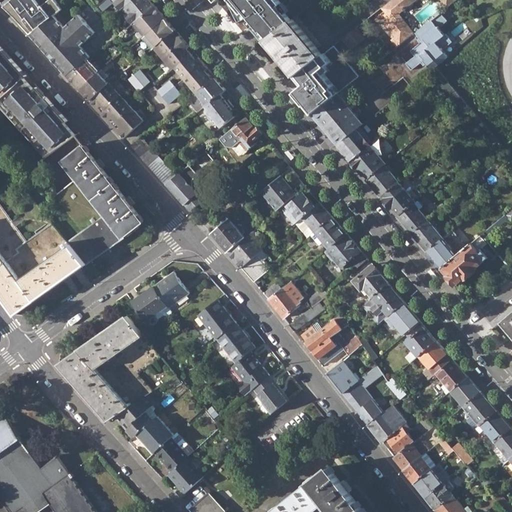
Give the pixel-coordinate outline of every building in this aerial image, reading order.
[(111,0),(120,10),(132,0),(111,0)] [(136,21),(155,6),(150,0),(132,0),(120,10),(132,24),(136,21)] [(232,0),(238,7),(241,5),(269,38),(292,19),(280,5),(282,3),(279,0),(232,0)] [(385,22),(401,43),(413,34),(415,32),(399,12),(415,0),(443,0),(448,5),(454,0),(390,0),(382,7),(387,12),(391,18),(389,20),(385,22)] [(10,12),(16,18),(29,8),(24,1),(10,12)] [(16,18),(31,33),(42,24),(34,14),(36,12),(31,6),(29,8),(16,18)] [(136,21),(147,35),(166,19),(155,6),(136,21)] [(420,39),(422,42),(412,50),(417,56),(445,34),(439,27),(448,19),(441,11),(416,31),(422,38),(420,39)] [(31,33),(69,75),(88,59),(92,57),(81,45),(96,32),(80,14),(65,27),(54,14),(42,24),(31,33)] [(268,39),(297,75),(323,54),(318,48),(321,45),(298,15),(292,19),(269,38),(268,39)] [(176,31),(166,19),(147,35),(143,38),(152,49),(154,47),(173,33),(176,31)] [(250,38),(257,47),(265,41),(258,32),(250,38)] [(344,37),(353,48),(359,43),(351,32),(344,37)] [(154,47),(163,59),(185,41),(180,35),(178,38),(173,33),(154,47)] [(445,34),(417,56),(408,63),(414,69),(423,61),(425,64),(428,63),(433,69),(437,66),(449,56),(444,49),(453,41),(446,33),(445,34)] [(163,59),(172,69),(175,67),(191,54),(186,49),(189,47),(185,41),(163,59)] [(0,99),(24,77),(27,75),(0,45),(0,99)] [(175,67),(184,78),(203,63),(198,57),(195,60),(191,54),(175,67)] [(311,92),(318,100),(339,82),(326,67),(330,64),(325,58),(300,79),(306,86),(311,92)] [(69,75),(82,89),(100,73),(88,59),(69,75)] [(184,78),(196,93),(212,80),(205,71),(208,68),(203,63),(184,78)] [(437,66),(433,69),(438,75),(441,72),(437,66)] [(135,72),(145,85),(150,80),(140,68),(135,72)] [(128,77),(139,90),(140,89),(145,85),(135,72),(128,77)] [(82,89),(89,98),(109,82),(100,73),(82,89)] [(362,86),(369,82),(364,74),(357,78),(362,86)] [(0,99),(0,104),(47,155),(65,141),(76,133),(65,122),(68,120),(37,86),(34,88),(24,77),(0,99)] [(190,98),(199,109),(220,93),(225,89),(215,77),(212,80),(196,93),(190,98)] [(157,89),(163,96),(175,86),(169,79),(157,89)] [(444,84),(454,96),(458,92),(448,80),(444,84)] [(89,98),(91,100),(110,83),(109,82),(89,98)] [(101,104),(105,109),(121,95),(110,83),(91,100),(97,107),(101,104)] [(163,96),(169,103),(173,99),(180,93),(175,86),(163,96)] [(304,98),(311,92),(306,86),(299,92),(304,98)] [(213,117),(221,126),(236,114),(220,93),(199,109),(199,110),(201,113),(206,109),(208,111),(206,113),(209,116),(209,117),(211,119),(213,117)] [(339,93),(313,113),(339,145),(355,131),(365,124),(358,116),(362,112),(360,108),(355,112),(339,93)] [(112,116),(117,121),(132,107),(121,95),(105,109),(102,112),(109,119),(112,116)] [(459,102),(464,108),(469,104),(463,98),(459,102)] [(117,129),(125,137),(143,120),(132,107),(117,121),(120,126),(117,129)] [(233,138),(237,143),(234,145),(240,153),(243,153),(261,139),(259,136),(262,133),(248,116),(231,130),(236,135),(233,138)] [(339,145),(352,161),(371,145),(365,138),(363,140),(355,131),(339,145)] [(131,144),(141,155),(152,147),(142,136),(131,144)] [(68,242),(86,264),(125,237),(145,221),(85,145),(65,161),(78,178),(55,196),(82,232),(68,242)] [(352,161),(368,179),(385,164),(387,163),(371,145),(352,161)] [(141,155),(166,183),(177,174),(152,147),(141,155)] [(368,179),(382,196),(400,181),(385,164),(368,179)] [(166,183),(192,211),(199,205),(203,202),(191,188),(191,181),(196,176),(187,166),(177,174),(166,183)] [(261,191),(277,209),(297,193),(281,174),(261,191)] [(395,206),(401,214),(415,203),(417,201),(400,181),(382,196),(392,208),(395,206)] [(305,192),(289,205),(291,208),(286,212),(294,222),(302,215),(315,204),(305,192)] [(0,293),(15,314),(86,264),(68,242),(52,222),(32,238),(0,198),(0,293)] [(399,216),(413,233),(429,220),(420,209),(424,206),(419,199),(417,201),(415,203),(401,214),(399,216)] [(302,215),(311,225),(316,230),(332,216),(319,201),(315,204),(302,215)] [(511,208),(458,254),(443,268),(456,284),(477,268),(476,267),(488,257),(481,249),(483,247),(479,241),(485,236),(486,237),(509,217),(511,220),(511,208)] [(321,238),(329,247),(347,233),(332,216),(316,230),(313,233),(311,234),(317,241),(321,238)] [(211,233),(228,251),(245,237),(228,219),(211,233)] [(413,233),(428,251),(444,237),(429,220),(413,233)] [(242,266),(255,255),(263,248),(255,239),(257,238),(257,234),(253,230),(245,237),(228,251),(234,258),(242,266)] [(329,247),(327,249),(333,256),(341,266),(348,261),(355,269),(368,258),(347,233),(329,247)] [(428,251),(443,268),(458,254),(444,237),(428,251)] [(242,266),(255,281),(269,270),(255,255),(242,266)] [(364,287),(372,297),(372,296),(389,283),(373,264),(353,280),(361,290),(364,287)] [(433,278),(437,275),(430,268),(428,269),(427,271),(433,278)] [(169,304),(171,307),(191,292),(175,270),(155,285),(169,304)] [(291,280),(269,298),(283,316),(299,304),(298,303),(300,302),(299,300),(304,297),(291,280)] [(389,283),(372,296),(372,297),(363,305),(367,310),(369,309),(372,309),(375,312),(375,316),(373,318),(378,323),(385,317),(388,315),(404,302),(389,283)] [(147,320),(169,304),(155,285),(134,301),(147,320)] [(323,287),(307,300),(312,307),(317,303),(318,302),(328,295),(323,287)] [(199,315),(218,339),(238,324),(219,299),(199,315)] [(324,309),(318,302),(317,303),(312,307),(293,320),(289,324),(294,330),(324,309)] [(391,318),(405,334),(420,320),(404,302),(388,315),(385,317),(388,320),(391,318)] [(511,312),(503,320),(511,330),(511,312)] [(307,340),(314,349),(337,331),(348,323),(341,313),(322,328),(319,331),(314,324),(302,334),(305,337),(307,336),(309,338),(307,340)] [(60,365),(110,421),(117,416),(148,396),(155,391),(140,373),(162,357),(128,316),(60,365)] [(405,334),(409,338),(425,325),(420,320),(405,334)] [(314,324),(319,331),(322,328),(317,322),(314,324)] [(218,339),(238,363),(252,352),(257,348),(238,324),(218,339)] [(436,339),(425,325),(409,338),(406,340),(414,350),(406,357),(410,362),(418,355),(436,339)] [(342,337),(337,331),(314,349),(325,363),(344,348),(343,346),(338,340),(342,337)] [(357,335),(343,346),(344,348),(349,355),(363,344),(357,335)] [(418,355),(434,374),(436,373),(453,358),(436,339),(418,355)] [(462,350),(458,353),(465,361),(467,359),(468,358),(462,350)] [(271,376),(252,352),(238,363),(233,367),(244,383),(239,388),(246,396),(254,390),(271,376)] [(436,373),(445,383),(449,387),(446,390),(448,392),(450,390),(467,375),(453,358),(436,373)] [(343,392),(358,379),(343,360),(327,372),(343,392)] [(387,382),(400,398),(406,393),(392,377),(388,380),(376,363),(368,370),(381,387),(387,382)] [(343,392),(348,399),(364,387),(368,382),(363,375),(358,379),(343,392)] [(467,375),(450,390),(463,406),(464,405),(480,391),(467,375)] [(271,376),(254,390),(264,402),(262,404),(272,416),(290,401),(271,376)] [(374,399),(364,387),(348,399),(368,423),(384,411),(381,407),(374,399)] [(464,405),(480,423),(496,409),(480,391),(464,405)] [(117,416),(135,438),(139,434),(155,420),(147,412),(156,405),(148,396),(117,416)] [(378,396),(374,399),(381,407),(385,404),(378,396)] [(408,421),(394,403),(386,409),(384,411),(368,423),(382,441),(388,436),(401,427),(403,425),(408,421)] [(511,427),(496,409),(480,423),(485,428),(495,440),(511,427)] [(0,493),(13,511),(22,511),(28,508),(25,504),(44,492),(47,496),(49,494),(54,501),(60,511),(98,511),(96,511),(95,511),(94,509),(95,508),(93,504),(91,505),(89,501),(91,500),(88,496),(86,497),(84,494),(86,494),(83,489),(81,490),(79,487),(80,486),(78,482),(76,483),(73,480),(77,477),(74,474),(72,475),(59,457),(43,468),(20,435),(23,433),(15,424),(13,425),(3,411),(0,413),(0,493)] [(155,420),(139,434),(156,454),(173,438),(176,436),(159,417),(155,420)] [(485,428),(480,423),(476,426),(480,432),(485,428)] [(388,436),(400,451),(412,441),(415,439),(403,425),(401,427),(388,436)] [(429,428),(439,441),(444,437),(436,428),(433,425),(429,428)] [(495,440),(506,453),(510,458),(511,456),(511,428),(511,427),(495,440)] [(176,436),(173,438),(180,446),(186,441),(179,433),(176,436)] [(429,450),(418,436),(415,439),(412,441),(400,451),(394,456),(404,469),(422,455),(423,454),(426,451),(429,450)] [(439,441),(450,454),(454,449),(452,447),(444,437),(439,441)] [(156,454),(173,472),(188,458),(195,452),(189,446),(184,450),(180,446),(173,438),(156,454)] [(473,460),(458,442),(452,447),(454,449),(459,454),(466,464),(467,464),(473,460)] [(423,454),(422,455),(432,467),(437,464),(426,451),(423,454)] [(504,463),(510,458),(506,453),(500,458),(504,463)] [(415,482),(432,467),(422,455),(404,469),(415,482)] [(169,475),(186,494),(205,477),(188,458),(173,472),(169,475)] [(464,466),(473,477),(476,475),(467,464),(466,464),(464,466)] [(365,511),(329,467),(273,511),(225,511),(210,495),(192,511),(365,511)] [(443,482),(432,467),(415,482),(426,496),(443,482)] [(495,497),(499,493),(486,478),(482,481),(492,494),(495,497)] [(435,507),(453,493),(448,487),(444,481),(443,482),(426,496),(435,507)] [(28,508),(31,511),(38,511),(54,501),(49,494),(47,496),(44,492),(25,504),(28,508)] [(497,499),(508,511),(511,508),(511,505),(501,492),(499,493),(495,497),(497,499)] [(469,511),(473,509),(470,504),(465,508),(453,493),(435,507),(438,511),(469,511)] [(492,494),(473,509),(475,511),(481,511),(497,499),(495,497),(492,494)]
